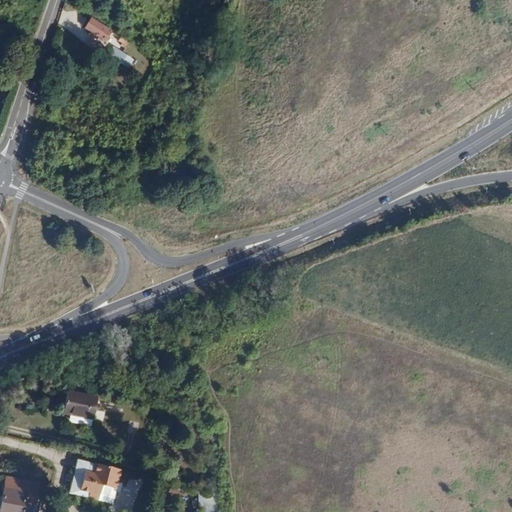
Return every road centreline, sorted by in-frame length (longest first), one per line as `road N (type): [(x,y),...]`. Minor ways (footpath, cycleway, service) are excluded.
road 1 (secondary): [(57,333),(299,236)]
road 2 (secondary): [(299,236),(267,235),(171,264),(108,223),(66,210)]
road 3 (secondary): [(325,224),(511,120)]
road 4 (primary): [(325,224),(431,190),(511,175)]
road 5 (secondary): [(66,210),(107,234),(126,269),(115,290),(57,333)]
